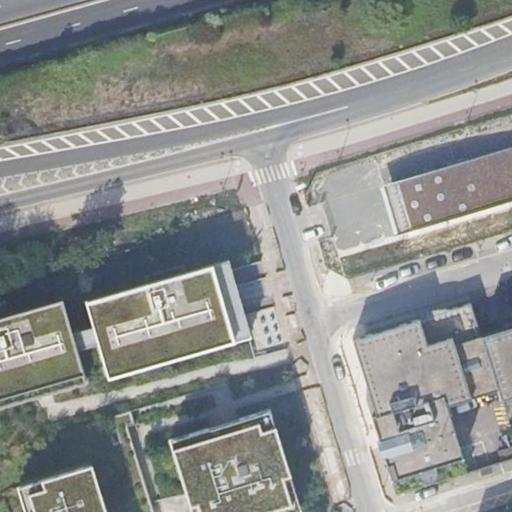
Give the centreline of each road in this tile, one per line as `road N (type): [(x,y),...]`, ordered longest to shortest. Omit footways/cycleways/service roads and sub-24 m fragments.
road 1 (motorway): [(0,172),(339,111)]
road 2 (primary): [(0,205),(256,142)]
road 3 (residential): [(312,317),(511,260)]
road 4 (residential): [(312,317),(370,511)]
road 5 (residential): [(256,142),(312,317)]
road 6 (primary): [(339,111),(511,49)]
road 7 (motorway): [(0,47),(175,0)]
